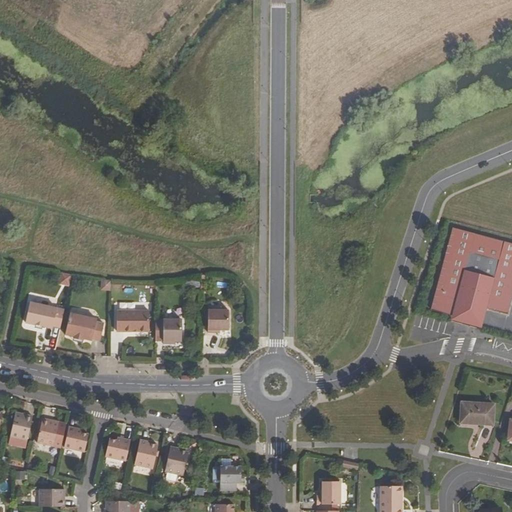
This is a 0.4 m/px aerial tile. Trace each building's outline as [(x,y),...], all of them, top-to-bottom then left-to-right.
[(431,310),(452,316),(456,301),(482,307),(507,314),(511,296),(511,245),(452,230),(431,310)] [(59,284),(68,286),(70,276),(61,274),(59,284)] [(109,290),(109,282),(102,281),(101,290),(109,290)] [(452,316),(478,322),(482,307),(456,301),(452,316)] [(53,326),(60,328),(64,310),(29,302),(25,323),(52,329),(53,326)] [(220,330),(228,330),(229,310),(208,310),(208,333),(216,333),(216,330),(220,330)] [(138,332),(149,332),(149,311),(117,311),(116,332),(134,332),(134,331),(138,331),(138,332)] [(96,319),(69,314),(65,335),(73,337),(73,338),(83,340),(83,339),(91,341),(92,339),(100,341),(104,324),(96,322),(96,319)] [(171,344),(171,342),(181,342),(182,320),(163,320),(155,320),(155,341),(163,342),(163,344),(171,344)] [(494,404),(461,402),(460,422),(493,424),(494,404)] [(10,437),(27,441),(33,417),(16,413),(10,437)] [(37,443),(61,448),(66,424),(43,419),(37,443)] [(81,433),(81,430),(69,427),(64,448),(84,452),(88,435),(81,433)] [(130,441),(117,438),(116,441),(109,439),(105,457),(125,461),(130,441)] [(134,465),(152,469),(157,445),(147,443),(147,442),(139,440),(134,465)] [(171,447),(165,472),(183,476),(189,453),(178,450),(179,449),(171,447)] [(342,467),(357,470),(359,464),(343,461),(342,467)] [(220,482),(220,491),(236,491),(236,483),(240,483),(240,482),(240,476),(240,467),(220,467),(220,468),(214,468),(211,470),(211,480),(213,482),(220,482)] [(316,504),(340,504),(340,481),(322,481),(322,496),(317,496),(316,504)] [(380,511),(401,511),(402,486),(380,486),(380,511)] [(39,489),(38,507),(64,507),(64,489),(39,489)] [(114,502),(106,502),(105,511),(131,511),(131,502),(129,502),(114,502)]
